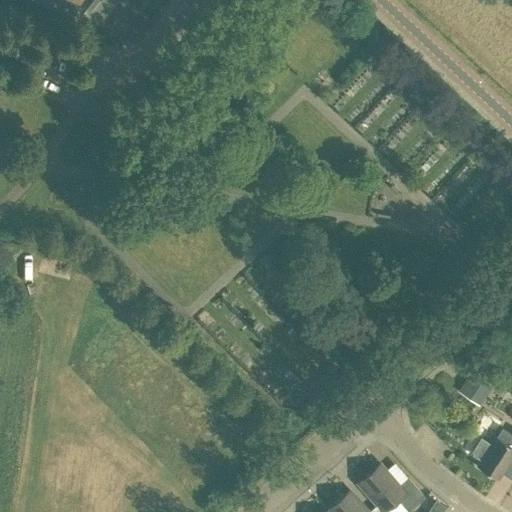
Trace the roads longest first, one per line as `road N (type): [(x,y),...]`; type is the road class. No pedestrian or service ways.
road 1 (residential): [(195,0),(133,58),(0,36)]
road 2 (residential): [(511,282),(371,410)]
road 3 (unclassified): [(511,122),(379,0)]
road 4 (residential): [(371,410),(254,511)]
road 5 (residential): [(474,511),(371,410)]
